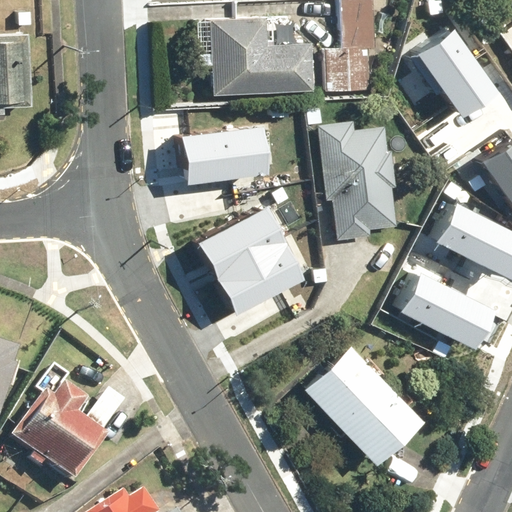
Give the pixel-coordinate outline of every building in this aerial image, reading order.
[(315,45),(318,88),(364,86),(362,45),(369,44),(366,0),(333,0),(336,44),(315,45)] [(204,62),(206,93),(307,86),(304,40),(261,43),(259,14),(189,18),(192,62),(204,62)] [(447,27),(410,50),(451,115),(488,93),(447,27)] [(0,105),(25,104),(22,30),(0,31),(0,105)] [(330,197),(335,239),(369,235),(368,227),(393,224),(381,125),(353,129),(352,118),(315,122),(324,198),(330,197)] [(170,130),(176,179),(260,169),(254,120),(170,130)] [(511,130),(511,129),(475,152),(511,211),(511,130)] [(511,230),(450,199),(431,237),(500,272),(511,248),(511,230)] [(257,202),(188,241),(227,310),(296,272),(257,202)] [(413,270),(394,309),(463,344),(483,305),(413,270)] [(0,402),(13,364),(9,363),(15,346),(0,340),(0,402)] [(299,387),(367,460),(415,416),(347,342),(299,387)] [(7,436),(70,481),(104,434),(98,429),(119,399),(104,387),(81,418),(72,411),(82,398),(59,381),(48,396),(40,391),(7,436)] [(417,470),(393,454),(384,470),(407,485),(417,470)] [(176,511),(173,507),(164,511),(152,511),(153,511),(138,488),(123,498),(117,488),(79,511),(176,511)]
